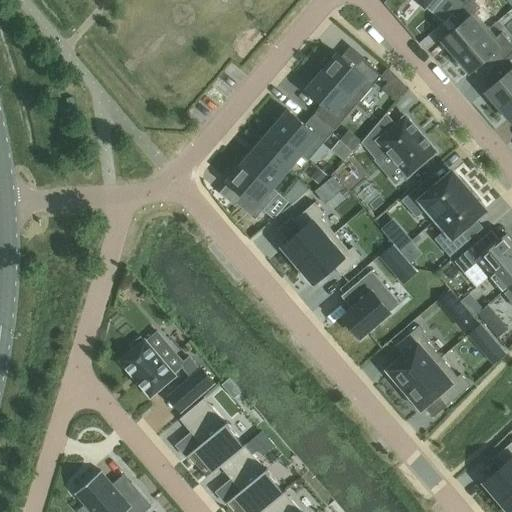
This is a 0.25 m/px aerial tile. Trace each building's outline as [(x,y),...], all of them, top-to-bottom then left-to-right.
[(417,0),(432,12),(442,0),(417,0)] [(456,57),(489,29),(475,13),(481,8),(474,0),(471,0),(455,14),(462,23),(442,40),(456,57)] [(489,29),(456,57),(470,73),(490,56),(498,66),(511,53),(511,45),(502,33),(496,38),(489,29)] [(331,54),(319,69),(358,103),(381,75),(362,58),(354,68),(337,53),(334,57),(331,54)] [(500,107),(511,97),(511,68),(486,91),(500,107)] [(315,113),(335,130),(358,103),(319,69),(306,83),(309,86),(306,89),(323,104),(315,113)] [(511,97),(500,107),(511,121),(511,97)] [(302,154),(301,154),(308,161),(332,133),(312,116),(305,125),(288,110),(273,128),(302,154)] [(435,152),(434,150),(407,118),(406,117),(404,118),(396,125),(386,113),(361,142),(375,159),(386,150),(406,174),(408,176),(409,174),(434,153),(435,152)] [(258,146),(287,171),(301,154),(302,154),(273,128),(258,146)] [(272,187),(287,171),(258,146),(243,163),(272,188),(272,187)] [(272,188),(243,163),(227,181),(244,195),(237,204),(255,220),(278,193),(281,196),(281,195),(272,187),(272,188)] [(434,221),(471,189),(461,178),(459,180),(453,172),(429,192),(421,183),(401,200),(416,218),(425,211),(434,221)] [(343,186),(333,176),(316,192),(325,203),(343,186)] [(471,189),(434,221),(443,232),(434,239),(449,256),(469,239),(461,230),(485,210),(479,203),(481,201),(471,189)] [(302,229),(282,246),(297,264),(334,233),(320,216),(323,213),(314,202),(294,220),(302,229)] [(334,233),(297,264),(313,283),(333,266),(341,275),(362,258),(352,247),(348,250),(334,233)] [(475,260),(489,277),(511,256),(511,241),(506,234),(475,260)] [(511,284),(511,256),(489,277),(502,293),(511,284)] [(354,306),(342,317),(360,338),(400,304),(371,270),(344,294),(354,306)] [(511,284),(502,293),(511,304),(511,284)] [(401,392),(441,358),(425,339),(428,336),(419,326),(395,346),(403,356),(387,369),(392,376),(390,378),(401,392)] [(149,397),(150,398),(151,397),(175,376),(175,377),(176,376),(175,375),(174,374),(146,341),(146,340),(145,339),(144,340),(143,341),(140,337),(131,346),(134,349),(120,361),(120,360),(119,361),(120,362),(149,396),(149,397)] [(181,412),(189,405),(214,383),(201,368),(200,369),(189,357),(184,362),(180,365),(182,367),(191,377),(176,389),(168,397),(181,412)] [(441,358),(401,392),(413,405),(416,403),(421,409),(437,395),(446,406),(470,385),(460,374),(457,377),(441,358)] [(204,398),(180,419),(191,432),(201,444),(187,456),(188,457),(190,455),(195,452),(201,459),(212,472),(206,477),(207,479),(221,467),(245,446),(246,445),(245,443),(244,444),(227,424),(228,423),(227,422),(225,423),(204,398)] [(157,427),(177,413),(168,400),(147,414),(157,427)] [(246,445),(245,446),(251,453),(257,449),(268,439),(262,431),(246,445)] [(504,465),(484,482),(499,501),(511,489),(511,442),(496,456),(504,465)] [(245,446),(221,467),(230,478),(241,491),(227,502),(228,504),(230,502),(234,498),(240,505),(246,511),(261,511),(285,492),(286,491),(285,490),(284,491),(266,471),(268,470),(267,469),(265,470),(251,453),(245,446)] [(144,511),(152,506),(131,482),(119,492),(101,471),(75,493),(85,505),(78,511),(144,511)] [(511,511),(511,489),(499,501),(500,502),(508,511),(511,511)] [(301,511),(285,492),(261,511),(301,511)]
